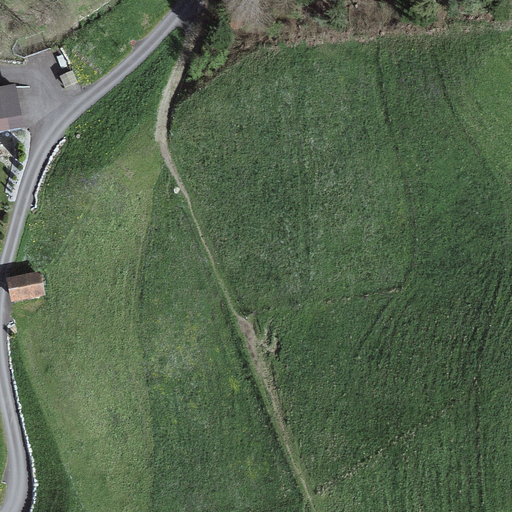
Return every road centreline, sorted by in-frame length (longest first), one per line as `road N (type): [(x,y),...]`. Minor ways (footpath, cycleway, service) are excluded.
road 1 (track): [(202,0),(46,139),(16,223),(0,310)]
road 2 (track): [(91,511),(56,432),(0,342)]
